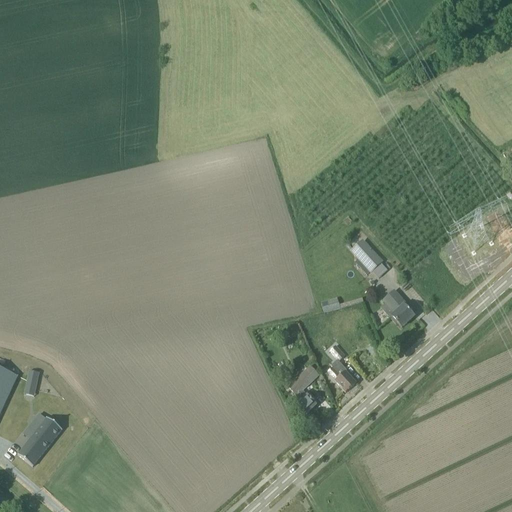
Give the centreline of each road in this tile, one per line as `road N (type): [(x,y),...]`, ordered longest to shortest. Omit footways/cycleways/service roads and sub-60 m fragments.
road 1 (secondary): [(250,511),(511,276)]
road 2 (track): [(379,89),(389,96),(424,93),(511,187)]
